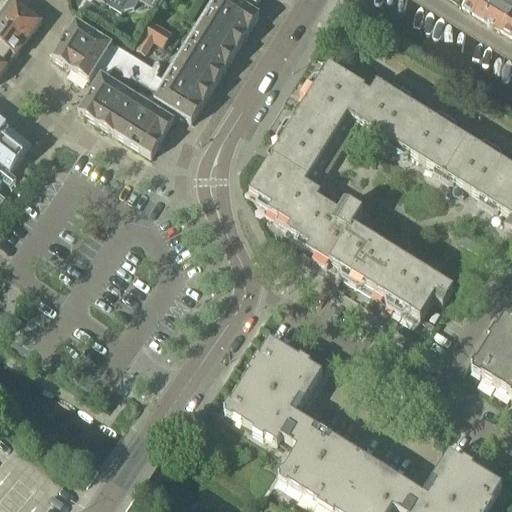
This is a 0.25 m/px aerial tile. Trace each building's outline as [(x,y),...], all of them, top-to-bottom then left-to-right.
[(75,26),(52,63),(70,74),(94,89),(78,116),(102,131),(126,146),(151,161),(177,119),(191,128),(202,110),(213,91),(224,73),(236,55),(247,37),(258,19),(251,14),(260,1),(260,0),(217,0),(217,1),(209,14),(198,32),(187,50),(176,68),(165,86),(153,105),(150,110),(125,94),(95,75),(111,49),(93,37),(75,26)] [(91,0),(93,1),(120,17),(122,14),(133,12),(137,5),(148,12),(155,15),(163,0),(91,0)] [(467,0),(462,10),(484,24),(495,4),(488,0),(467,0)] [(488,0),(495,4),(484,24),(500,34),(510,18),(501,12),(507,1),(505,0),(488,0)] [(511,0),(507,0),(507,1),(501,12),(510,18),(500,34),(511,41),(511,0)] [(9,3),(0,15),(0,25),(1,26),(27,46),(40,29),(15,9),(16,8),(9,3)] [(95,22),(108,30),(113,22),(101,14),(95,22)] [(0,25),(0,51),(14,62),(27,46),(1,26),(0,25)] [(152,29),(137,54),(144,58),(151,45),(161,51),(168,39),(152,29)] [(0,51),(0,79),(14,62),(0,51)] [(156,77),(117,52),(107,68),(147,92),(156,77)] [(336,153),(351,130),(354,125),(389,147),(387,149),(388,153),(402,162),(407,161),(408,159),(433,175),(432,177),(433,181),(448,190),(452,189),(454,187),(479,203),(477,205),(478,209),(492,218),(497,217),(498,215),(509,222),(503,232),(511,237),(511,172),(502,166),(500,157),(485,148),(476,150),(457,138),(454,129),(440,120),(431,122),(412,110),(410,101),(395,92),(386,94),(376,88),(369,98),(363,95),(364,92),(327,69),(321,80),(312,82),(303,97),(305,106),(293,125),(284,127),(275,142),(277,151),(248,197),(258,203),(255,208),(277,222),(274,228),(296,242),(293,247),(304,254),(300,261),(323,275),(327,268),(338,276),(341,284),(355,294),(365,292),(383,304),(385,312),(400,322),(409,320),(419,326),(432,306),(442,312),(452,296),(429,281),(430,279),(429,274),(415,266),(410,267),(409,269),(384,253),(385,251),(384,246),(370,238),(366,239),(365,241),(352,233),(362,218),(344,207),(341,211),(311,193),(322,176),(326,179),(340,156),(336,153)] [(0,128),(0,191),(1,191),(0,189),(0,188),(8,178),(10,179),(31,152),(0,128)] [(470,235),(462,248),(478,258),(487,244),(470,235)] [(428,322),(433,326),(438,317),(433,314),(428,322)] [(511,324),(510,328),(503,324),(470,377),(511,402),(511,324)] [(325,511),(358,459),(295,420),(321,378),(269,345),(224,417),(276,449),(280,443),(296,453),(278,482),(325,511)] [(422,499),(358,459),(325,511),(483,511),(498,489),(448,458),(422,499)]
